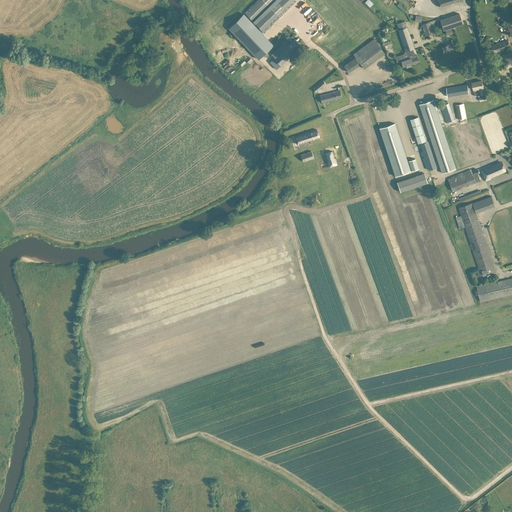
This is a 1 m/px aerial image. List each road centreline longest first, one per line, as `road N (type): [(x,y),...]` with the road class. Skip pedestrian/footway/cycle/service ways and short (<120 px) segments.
road 1 (track): [(286,205),(326,340),(367,404),(467,502),(511,468)]
road 2 (residential): [(324,117),(511,54)]
road 3 (track): [(367,404),(511,371)]
